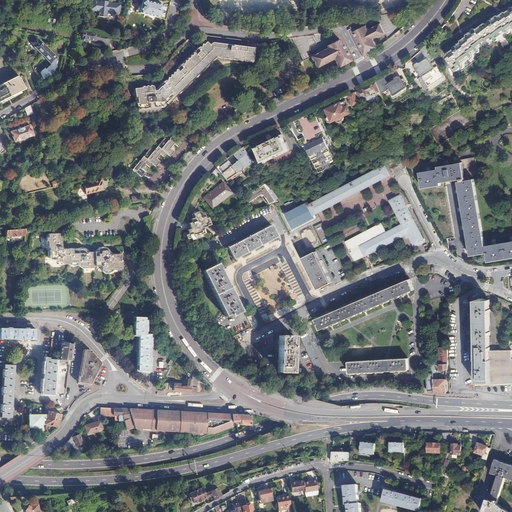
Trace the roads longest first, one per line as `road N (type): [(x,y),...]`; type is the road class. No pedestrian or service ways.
road 1 (primary): [(511,405),(358,396),(160,457),(0,462)]
road 2 (primary): [(0,478),(142,476),(388,421)]
road 3 (secondary): [(191,350),(164,292),(160,260),(182,184),(238,131),(364,71)]
road 4 (residential): [(113,56),(124,70),(142,70),(156,66),(185,33),(268,37),(337,27),(364,71)]
road 5 (secondary): [(511,412),(316,411),(243,388)]
road 6 (residential): [(311,305),(282,249),(233,274),(262,331),(284,319)]
road 7 (secondary): [(238,397),(295,417),(388,421)]
road 8 (residential): [(311,305),(368,276),(443,256)]
road 9 (secondary): [(107,398),(85,403),(57,439),(0,478)]
road 10 (residential): [(85,335),(132,271),(138,214)]
road 11 (residential): [(199,511),(244,486),(324,467)]
road 12 (residential): [(113,56),(0,114)]
